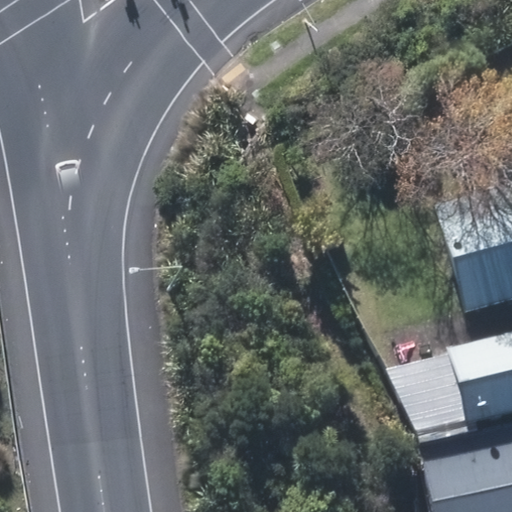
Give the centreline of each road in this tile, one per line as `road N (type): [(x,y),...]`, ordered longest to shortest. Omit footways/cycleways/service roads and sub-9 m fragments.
road 1 (motorway): [(64,179),(111,511)]
road 2 (motorway): [(203,0),(125,71),(64,179)]
road 3 (motorway): [(26,0),(64,179)]
